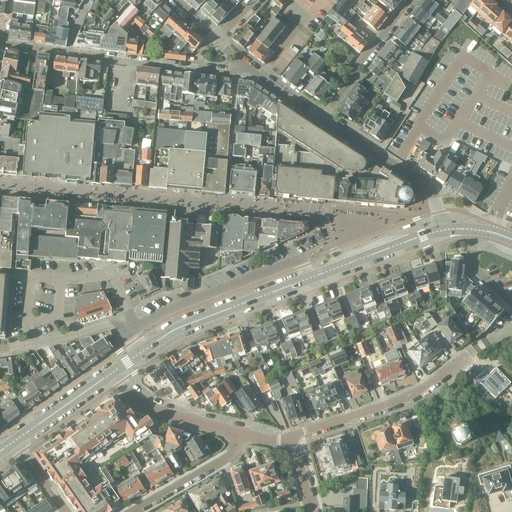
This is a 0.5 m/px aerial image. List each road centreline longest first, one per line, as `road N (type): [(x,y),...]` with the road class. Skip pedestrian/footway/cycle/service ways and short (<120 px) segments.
road 1 (tertiary): [(139,352),(173,329),(442,230)]
road 2 (residential): [(244,63),(235,73),(0,36)]
road 3 (residential): [(291,436),(412,393),(469,354)]
road 4 (residential): [(442,230),(430,189),(321,117)]
road 5 (residential): [(412,0),(321,117)]
road 6 (residential): [(115,371),(142,402),(239,432)]
road 7 (residential): [(131,511),(229,455),(239,432)]
road 8 (residential): [(0,349),(110,323),(128,329)]
road 9 (tertiary): [(15,440),(115,371)]
